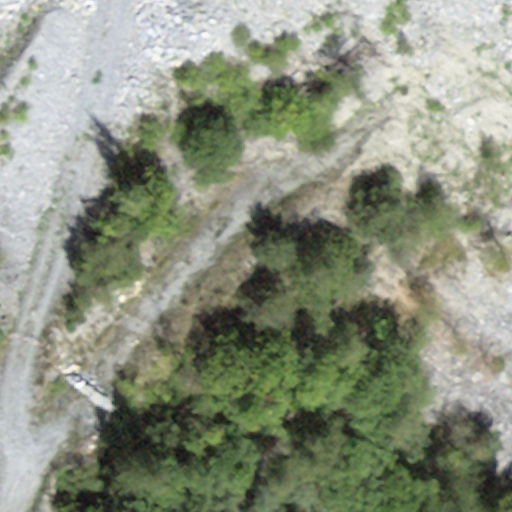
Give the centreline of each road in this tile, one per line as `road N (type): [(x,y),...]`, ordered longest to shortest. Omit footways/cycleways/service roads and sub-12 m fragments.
road 1 (track): [(8,511),(30,324),(123,88),(176,0)]
road 2 (track): [(16,511),(124,345)]
